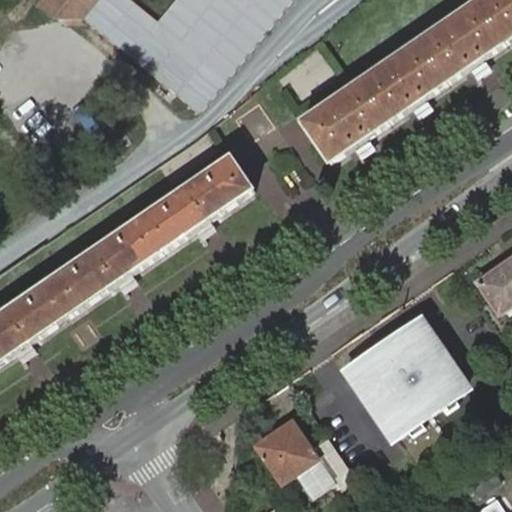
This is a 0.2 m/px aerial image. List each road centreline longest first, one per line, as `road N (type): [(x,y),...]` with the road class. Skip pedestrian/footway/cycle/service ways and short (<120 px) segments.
road 1 (primary): [(132,438),(511,176)]
road 2 (primary): [(511,137),(219,338)]
road 3 (primary): [(219,338),(70,439)]
road 4 (unclassified): [(219,338),(142,409),(132,438)]
road 5 (primary): [(24,511),(132,438)]
